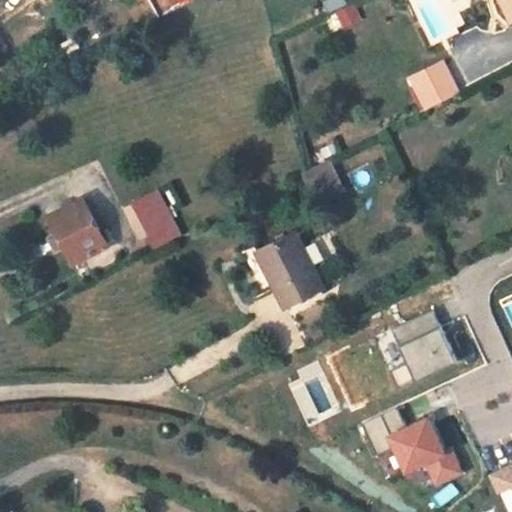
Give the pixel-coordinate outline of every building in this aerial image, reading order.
[(511,0),(503,0),(511,17),(511,0)] [(419,75),(435,109),(466,93),(451,60),(419,75)] [(310,176),(289,186),(296,200),(317,191),(310,176)] [(118,209),(143,254),(167,242),(143,197),(118,209)] [(77,265),(110,247),(86,201),(53,218),(77,265)] [(317,296),(287,242),(250,263),(281,316),(317,296)] [(398,386),(456,362),(433,310),(375,335),(398,386)] [(401,475),(423,464),(434,487),(463,472),(453,452),(447,455),(427,414),(382,436),(401,475)] [(511,511),(511,462),(493,469),(507,511),(511,511)]
